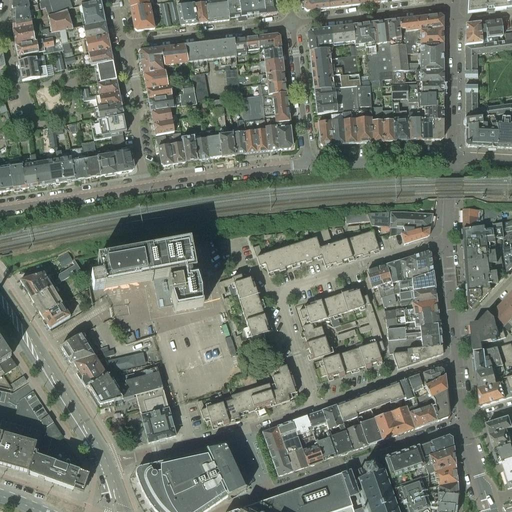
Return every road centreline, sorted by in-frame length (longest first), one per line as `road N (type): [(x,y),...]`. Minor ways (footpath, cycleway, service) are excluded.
road 1 (residential): [(446,236),(277,292),(314,407)]
road 2 (residential): [(463,423),(263,493)]
road 3 (residential): [(291,24),(123,42)]
road 4 (residential): [(146,186),(309,165)]
road 5 (residential): [(453,4),(291,24)]
road 6 (residential): [(314,407),(456,357)]
road 7 (residential): [(0,209),(146,186)]
road 8 (residential): [(123,42),(139,103),(135,127),(146,186)]
road 9 (residential): [(241,431),(103,467)]
road 10 (residential): [(309,165),(291,24)]
road 11 (residential): [(309,165),(450,159)]
road 12 (tertiary): [(450,159),(452,22)]
